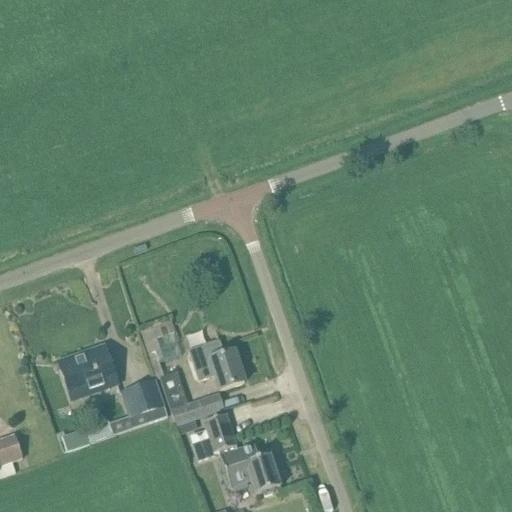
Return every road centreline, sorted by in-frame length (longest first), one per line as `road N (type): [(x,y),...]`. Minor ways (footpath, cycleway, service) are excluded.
road 1 (unclassified): [(346,511),(240,206)]
road 2 (unclassified): [(240,206),(511,103)]
road 3 (unclassified): [(0,288),(240,206)]
